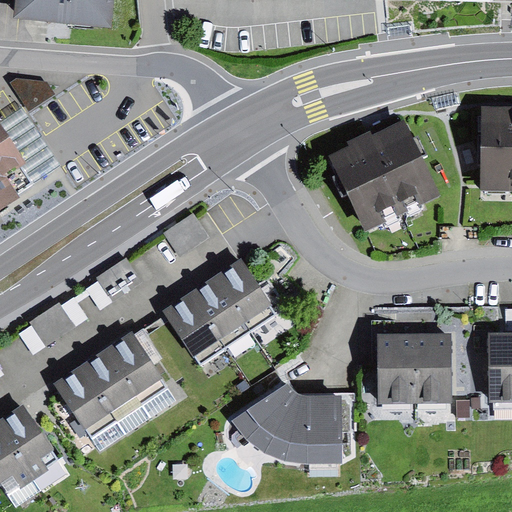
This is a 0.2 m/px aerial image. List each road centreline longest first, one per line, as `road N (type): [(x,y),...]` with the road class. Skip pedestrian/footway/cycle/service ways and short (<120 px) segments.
road 1 (residential): [(242,134),(312,245),(359,278),(511,271)]
road 2 (primary): [(242,134),(0,290)]
road 3 (primary): [(511,61),(354,88),(242,134)]
road 4 (residential): [(157,64),(0,57)]
